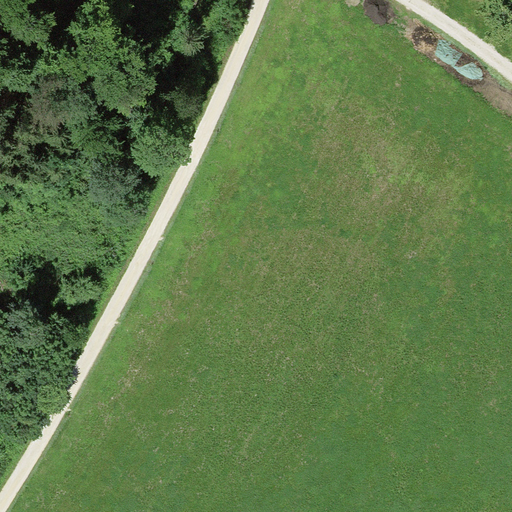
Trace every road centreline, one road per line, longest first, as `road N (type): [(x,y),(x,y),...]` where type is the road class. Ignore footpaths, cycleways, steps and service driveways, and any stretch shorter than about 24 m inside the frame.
road 1 (track): [(258,0),(148,238),(0,511)]
road 2 (track): [(406,0),(511,78)]
